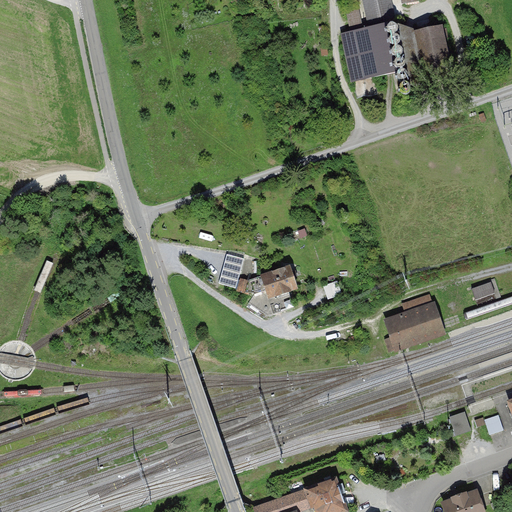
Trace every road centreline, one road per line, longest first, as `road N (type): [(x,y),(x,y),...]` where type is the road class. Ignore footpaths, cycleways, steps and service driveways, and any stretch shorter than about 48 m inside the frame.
road 1 (tertiary): [(237,511),(123,174),(87,0)]
road 2 (track): [(511,88),(137,217)]
road 3 (track): [(334,0),(335,44),(359,120),(358,134),(343,148)]
road 4 (track): [(0,216),(44,181),(123,174)]
road 5 (track): [(511,266),(393,303)]
